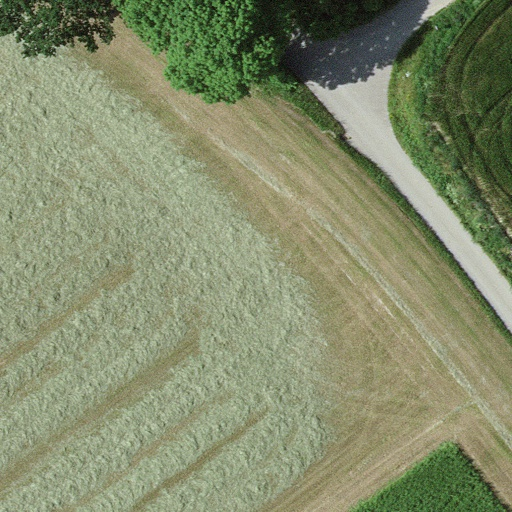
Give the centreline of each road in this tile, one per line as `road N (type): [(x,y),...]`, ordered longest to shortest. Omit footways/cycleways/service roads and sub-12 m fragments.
road 1 (track): [(511,309),(317,77)]
road 2 (track): [(423,0),(317,77)]
